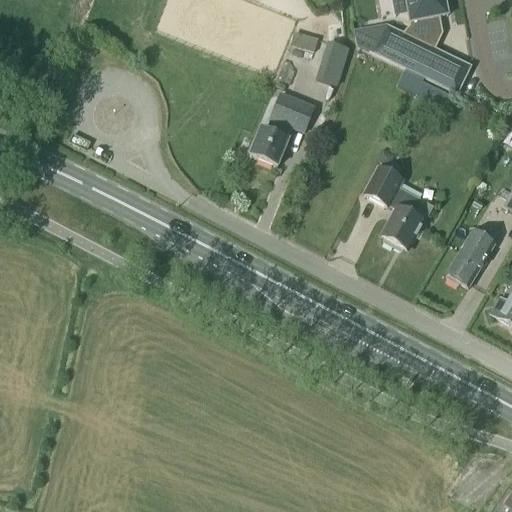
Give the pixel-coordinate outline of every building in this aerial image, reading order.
[(355,36),(354,36),(354,38),(354,40),(356,50),(358,51),(456,98),(462,86),(469,71),(433,54),(440,37),(437,21),(446,19),(442,0),(403,0),(409,26),(409,30),(402,39),(385,31),(368,34),(360,35),(356,36),(355,36)] [(327,46),(315,85),(335,92),(348,53),(346,52),(334,49),(327,46)] [(403,75),(396,90),(415,99),(421,86),(422,84),(423,83),(404,74),(403,75)] [(415,99),(414,100),(442,114),(449,100),(421,86),(415,99)] [(260,133),(248,161),(276,172),(288,145),(286,144),(290,133),(302,138),(313,113),(280,99),(269,125),(270,125),(265,136),(260,133)] [(382,154),(375,165),(383,169),(388,168),(393,160),(382,154)] [(377,172),(363,199),(383,210),(392,215),(388,222),(391,224),(383,238),(381,242),(383,243),(384,244),(383,245),(382,247),(383,247),(392,252),(393,249),(405,255),(412,241),(415,243),(424,227),(423,226),(431,211),(396,193),(401,185),(383,175),(377,172)] [(511,172),(493,204),(503,210),(502,212),(511,217),(511,172)] [(471,236),(445,280),(467,293),(493,249),(471,236)] [(499,304),(490,319),(511,332),(511,296),(505,308),(499,304)]
